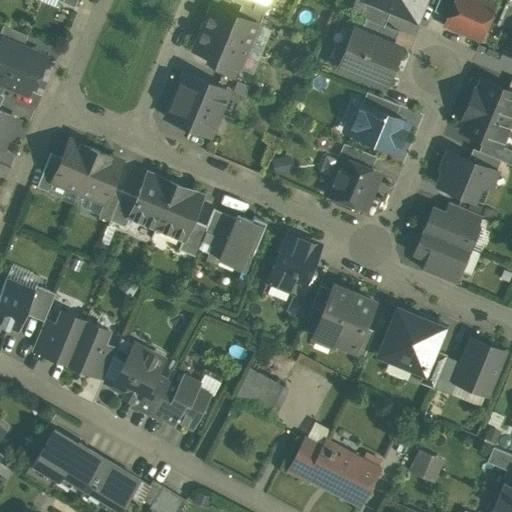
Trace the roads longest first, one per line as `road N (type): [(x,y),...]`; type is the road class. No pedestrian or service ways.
road 1 (residential): [(277,511),(0,368)]
road 2 (residential): [(372,271),(342,232),(135,146)]
road 3 (residential): [(372,271),(461,48)]
road 4 (residential): [(135,146),(192,0)]
road 5 (residential): [(511,326),(372,271)]
road 6 (residential): [(94,0),(48,111)]
